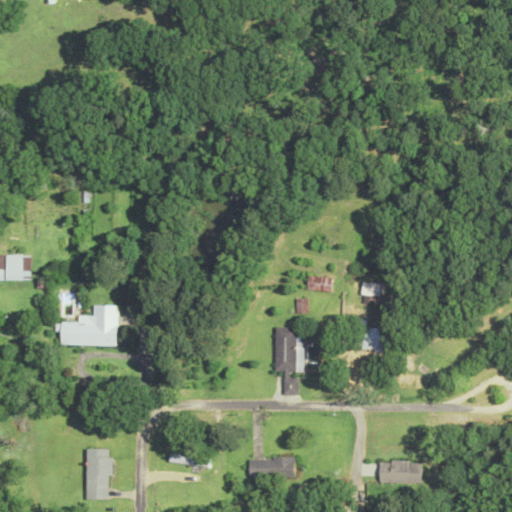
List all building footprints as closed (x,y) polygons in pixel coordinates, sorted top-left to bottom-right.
[(0,279),(31,279),(31,254),(0,253),(0,279)] [(117,305),(93,304),(92,322),(61,322),(61,344),(116,345),(117,305)] [(296,327),(275,327),(275,371),(283,371),(284,394),(296,394),(296,327)] [(354,327),(354,345),(384,346),(385,328),(354,327)] [(87,499),(110,499),(110,447),(87,447),(87,499)] [(211,465),(211,456),(170,455),(170,464),(211,465)] [(250,477),(295,477),(295,457),(250,457),(250,477)] [(423,461),(379,461),(379,482),(423,482),(423,461)]
